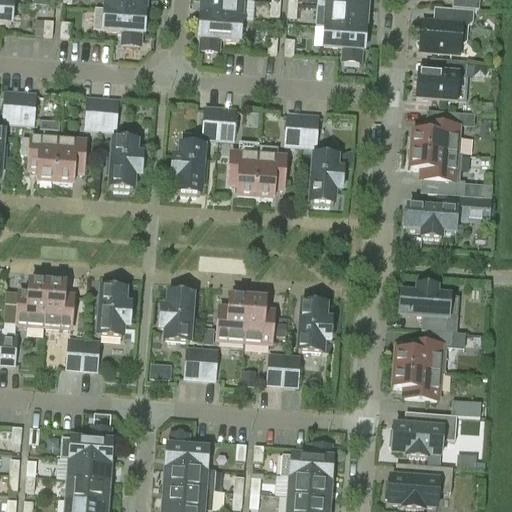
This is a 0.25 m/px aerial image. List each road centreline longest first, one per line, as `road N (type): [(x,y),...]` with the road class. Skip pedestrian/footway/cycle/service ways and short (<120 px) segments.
road 1 (residential): [(382,228),(0,200)]
road 2 (residential): [(377,295),(0,264)]
road 3 (residential): [(395,101),(170,83)]
road 4 (residential): [(143,409),(367,427)]
road 5 (residential): [(170,83),(0,69)]
road 6 (residential): [(0,398),(143,409)]
road 7 (residential): [(367,427),(377,295)]
road 8 (residential): [(382,228),(395,101)]
